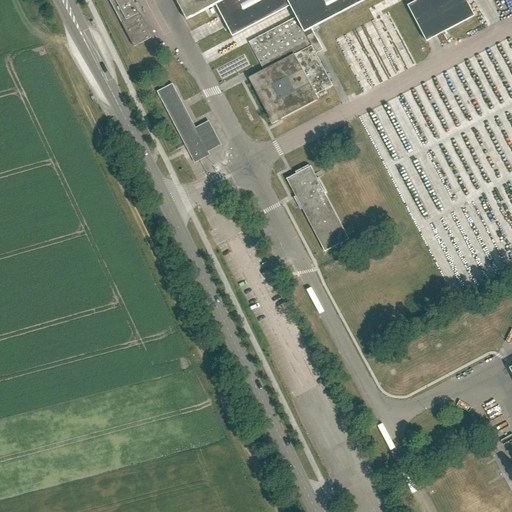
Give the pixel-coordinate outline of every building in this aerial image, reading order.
[(108,0),(134,47),(150,39),(130,0),(108,0)] [(175,0),(186,20),(215,5),(232,37),(290,6),(296,19),(249,44),(253,50),(264,72),(250,80),(273,123),(281,119),(316,100),(315,96),(333,87),(316,54),(322,51),(311,29),(366,0),(175,0)] [(475,16),(466,0),(419,0),(408,6),(427,41),(475,16)] [(209,156),(199,138),(185,145),(194,164),(209,156)] [(296,175),(286,180),(294,194),(296,199),(325,253),(334,248),(335,250),(349,243),(348,241),(349,240),(325,194),(326,194),(319,179),(317,180),(310,167),(309,168),(308,166),(295,173),(296,175)]
